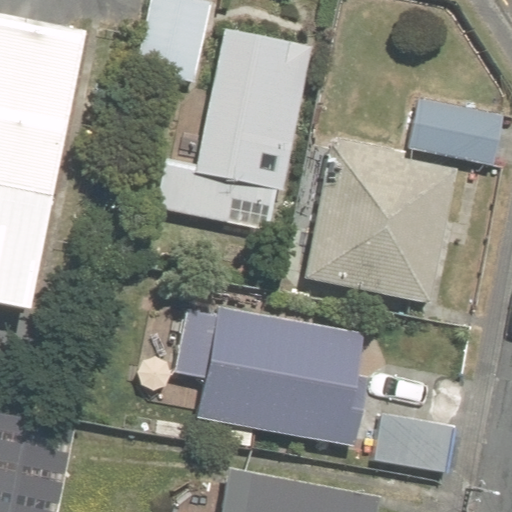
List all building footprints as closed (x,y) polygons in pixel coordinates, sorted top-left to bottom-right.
[(209,4),(186,0),(147,0),(132,78),(191,89),(209,4)] [(84,37),(0,18),(0,314),(23,320),(84,37)] [(309,55),(221,38),(195,170),(162,164),(152,216),(273,239),(309,55)] [(502,119),(417,102),(406,152),(456,163),(490,170),(502,119)] [(331,142),(298,280),(426,307),(456,163),(331,142)] [(356,335),(187,311),(170,377),(200,381),(198,422),(344,451),(356,335)] [(454,431),(375,415),(372,467),(438,479),(454,431)] [(56,511),(71,430),(0,416),(0,511),(56,511)] [(372,511),(374,502),(223,474),(216,511),(372,511)]
